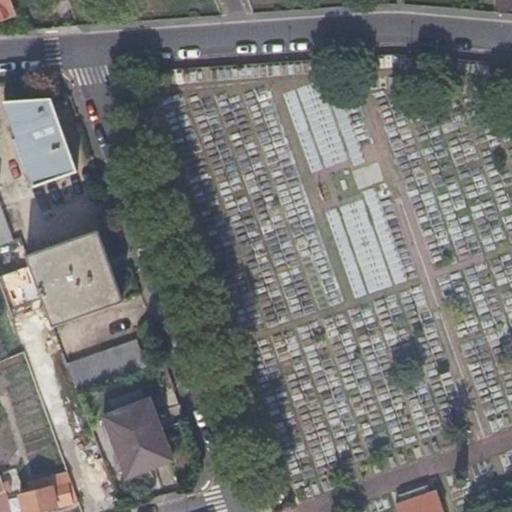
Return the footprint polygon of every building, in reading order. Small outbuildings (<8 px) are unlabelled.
[(0,0),(0,17),(15,12),(10,0),(0,0)] [(16,137),(28,170),(33,186),(74,170),(48,96),(3,100),(16,137)] [(23,172),(28,170),(16,137),(12,139),(23,172)] [(0,243),(11,240),(0,210),(0,243)] [(96,229),(26,254),(33,274),(82,255),(101,307),(121,299),(96,229)] [(82,255),(33,274),(52,325),(101,307),(82,255)] [(134,338),(114,345),(123,372),(144,364),(134,338)] [(123,372),(114,345),(66,362),(76,389),(123,372)] [(52,394),(78,466),(83,479),(87,491),(110,483),(100,456),(99,456),(72,386),(52,394)] [(171,458),(148,396),(101,414),(124,476),(171,458)] [(83,479),(78,466),(73,468),(77,481),(83,479)] [(9,467),(0,471),(0,479),(3,486),(15,481),(9,467)] [(29,511),(76,500),(66,472),(28,481),(30,490),(18,493),(22,511),(29,511)] [(0,511),(13,511),(4,489),(0,490),(0,511)] [(433,511),(427,493),(387,508),(388,511),(433,511)]
